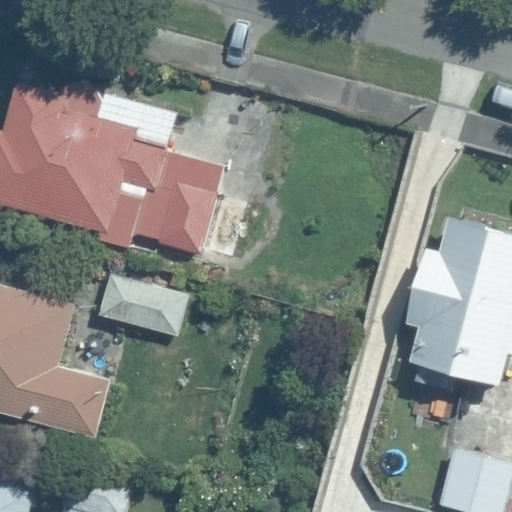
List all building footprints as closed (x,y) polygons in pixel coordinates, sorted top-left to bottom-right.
[(0,129),(0,202),(108,231),(105,242),(137,250),(141,234),(234,259),(250,200),(171,180),(188,114),(110,93),(105,114),(76,107),(79,97),(23,82),(9,132),(0,129)] [(425,331),(417,363),(511,388),(511,386),(511,231),(457,217),(448,254),(433,250),(413,328),(425,331)] [(117,270),(106,314),(185,334),(196,289),(117,270)] [(90,301),(0,281),(0,414),(107,438),(121,376),(76,366),(90,301)] [(511,511),(511,459),(461,447),(446,511),(511,511)] [(0,511),(56,511),(61,494),(0,480),(0,511)] [(69,511),(161,511),(163,484),(71,480),(69,511)]
